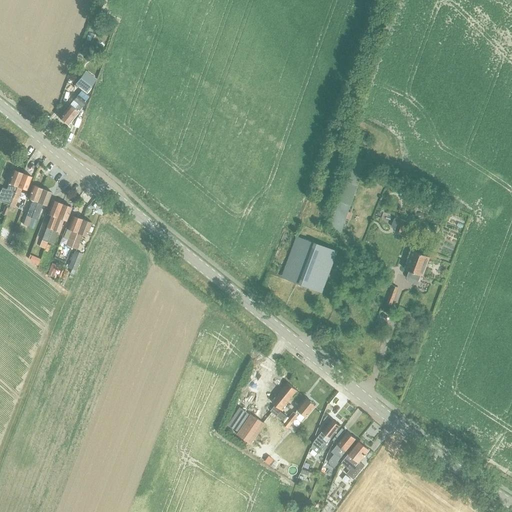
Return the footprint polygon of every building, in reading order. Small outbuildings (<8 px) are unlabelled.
[(86,71),(76,85),(87,93),(97,80),(86,71)] [(84,101),(88,96),(81,91),(81,90),(81,91),(73,100),(69,105),(59,117),(68,125),(85,102),(84,101)] [(355,156),(346,183),(330,229),(341,233),(366,161),(355,156)] [(23,173),(14,170),(9,184),(10,184),(7,190),(2,188),(0,193),(0,201),(11,205),(13,198),(23,173)] [(14,207),(22,188),(26,190),(31,177),(23,173),(13,198),(11,205),(10,206),(14,207)] [(27,216),(24,225),(28,226),(43,189),(34,185),(29,199),(33,201),(27,216)] [(43,189),(28,226),(32,228),(41,204),(45,206),(51,192),(43,189)] [(47,228),(42,240),(48,242),(63,204),(54,201),(49,214),(52,215),(48,227),(47,228)] [(63,204),(48,242),(54,244),(63,220),(66,221),(71,208),(63,204)] [(83,218),(82,218),(74,215),(68,229),(72,230),(66,245),(72,247),(83,218)] [(393,228),(404,232),(408,220),(397,217),(393,228)] [(72,247),(76,249),(82,234),(87,236),(92,222),(83,218),(72,247)] [(57,252),(61,253),(66,241),(62,239),(57,252)] [(302,285),(321,292),(336,251),(303,239),(287,280),(302,285)] [(69,268),(76,270),(82,253),(75,251),(69,268)] [(407,278),(408,280),(416,283),(418,282),(421,276),(423,276),(430,257),(412,251),(405,270),(409,271),(407,278)] [(58,253),(56,260),(62,262),(64,255),(58,253)] [(41,259),(32,255),(30,260),(38,266),(41,259)] [(50,272),(57,276),(62,265),(55,262),(50,272)] [(387,303),(392,304),(399,287),(394,285),(387,303)] [(273,402),(282,409),(298,390),(288,383),(273,402)] [(306,417),(316,406),(307,398),(295,413),(294,412),(284,425),(288,429),(292,424),(301,413),(306,417)] [(238,435),(251,444),(265,424),(251,415),(238,435)] [(331,439),(341,426),(327,415),(320,425),(324,429),(313,442),(310,449),(317,454),(322,449),(321,449),(330,438),(331,439)] [(356,439),(352,435),(347,432),(347,433),(342,429),(333,440),(338,444),(337,445),(342,448),(334,459),(328,455),(324,466),(334,474),(340,464),(338,462),(356,439)] [(352,452),(342,463),(350,470),(347,474),(354,480),(365,466),(359,462),(369,449),(360,442),(352,452)]
